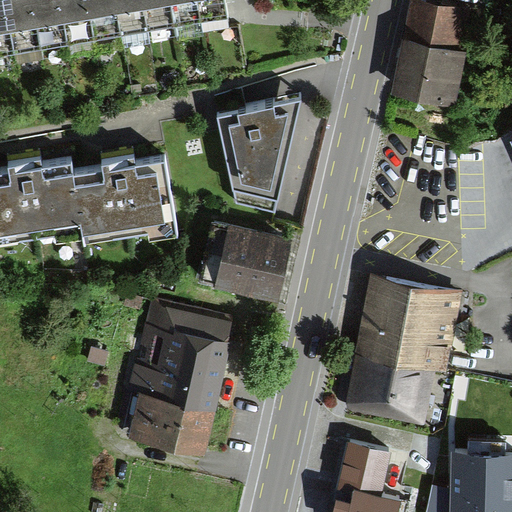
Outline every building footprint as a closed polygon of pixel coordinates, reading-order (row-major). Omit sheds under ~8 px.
[(0,0),(0,48),(222,11),(220,0),(0,0)] [(463,0),(418,0),(399,88),(446,99),(468,1),(463,0)] [(312,82),(214,110),(233,193),(283,202),(312,82)] [(0,234),(56,224),(59,238),(180,215),(168,148),(146,152),(144,142),(102,150),(104,159),(77,164),(74,151),(47,156),(45,146),(10,153),(11,163),(0,164),(0,234)] [(200,275),(273,292),(287,233),(214,216),(200,275)] [(383,263),(358,404),(423,416),(449,274),(383,263)] [(131,426),(201,442),(230,318),(159,302),(131,426)] [(511,511),(511,433),(456,432),(453,511),(511,511)] [(346,511),(397,511),(402,491),(382,486),(391,449),(349,440),(339,484),(352,486),(346,511)]
